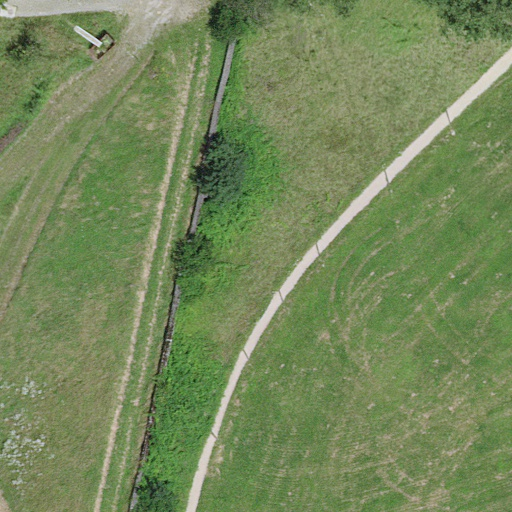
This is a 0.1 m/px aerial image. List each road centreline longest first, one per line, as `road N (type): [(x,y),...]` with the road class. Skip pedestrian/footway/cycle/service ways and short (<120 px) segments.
road 1 (track): [(174,0),(71,132),(0,203)]
road 2 (track): [(71,132),(0,283)]
